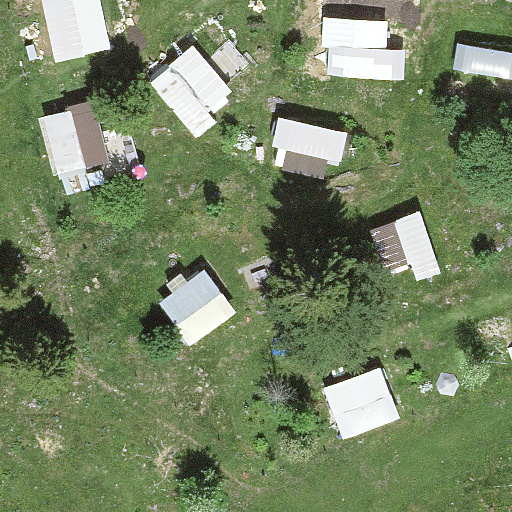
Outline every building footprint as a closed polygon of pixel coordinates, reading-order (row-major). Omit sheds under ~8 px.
[(108,0),(48,0),(60,51),(117,38),(108,0)] [(196,35),(153,70),(201,128),(243,94),(196,35)] [(67,171),(118,153),(95,88),(44,105),(67,171)] [(284,109),(277,161),(340,169),(346,117),(284,109)] [(421,199),(374,219),(399,277),(446,258),(421,199)] [(160,292),(193,339),(243,304),(210,257),(160,292)] [(388,355),(329,376),(349,431),(408,410),(388,355)]
